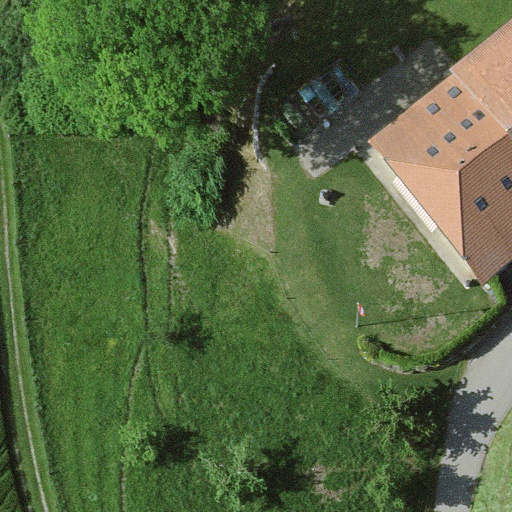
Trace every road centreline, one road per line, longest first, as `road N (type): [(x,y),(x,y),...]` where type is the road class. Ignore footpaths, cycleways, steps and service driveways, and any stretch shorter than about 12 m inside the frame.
road 1 (track): [(46,511),(0,201)]
road 2 (unclassified): [(451,511),(469,425),(511,355)]
